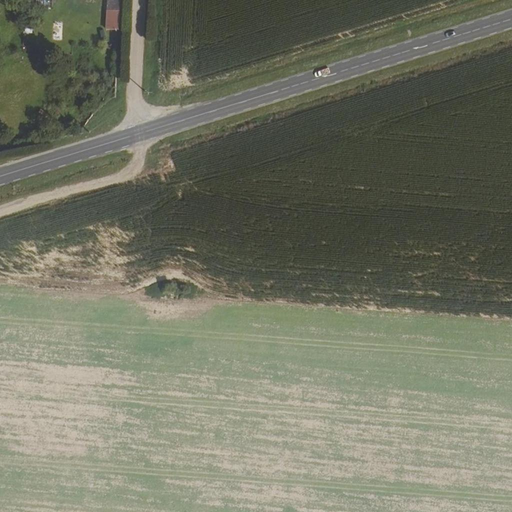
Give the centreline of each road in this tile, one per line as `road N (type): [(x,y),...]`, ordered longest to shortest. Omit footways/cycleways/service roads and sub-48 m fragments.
road 1 (primary): [(0,176),(511,19)]
road 2 (track): [(132,136),(139,0)]
